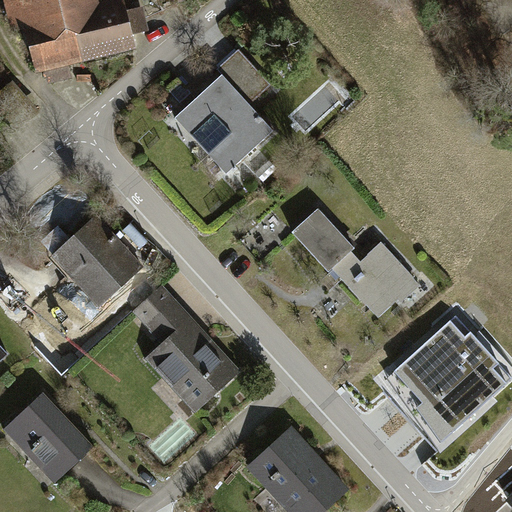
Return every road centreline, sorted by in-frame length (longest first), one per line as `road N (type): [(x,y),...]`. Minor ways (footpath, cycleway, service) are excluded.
road 1 (residential): [(80,129),(424,511)]
road 2 (residential): [(80,129),(227,0)]
road 3 (track): [(80,129),(0,38)]
